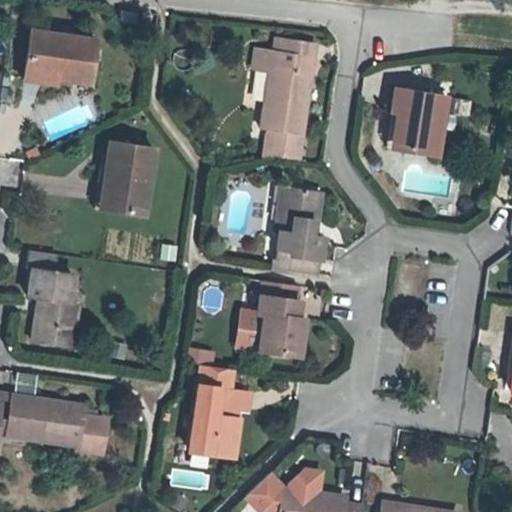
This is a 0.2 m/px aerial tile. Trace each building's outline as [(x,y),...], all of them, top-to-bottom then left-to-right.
[(136,24),(137,13),(120,12),(119,22),(136,24)] [(90,83),(96,40),(31,31),(25,69),(46,72),(45,82),(56,84),(57,78),(90,83)] [(313,57),(315,44),(275,38),(273,51),(313,57)] [(298,160),(313,57),(273,51),(256,49),(253,69),(269,71),(260,128),(267,129),(264,152),(265,157),(273,156),(273,157),(298,160)] [(46,72),(25,69),(24,80),(45,82),(46,72)] [(436,155),(445,97),(395,89),(391,111),(401,113),(395,149),(436,155)] [(385,147),(395,149),(401,113),(391,111),(385,147)] [(143,215),(153,148),(108,141),(103,175),(109,176),(105,209),(143,215)] [(38,155),(34,147),(27,151),(30,158),(38,155)] [(103,175),(99,175),(94,208),(105,209),(109,176),(103,175)] [(288,204),(291,188),(281,187),(279,203),(288,204)] [(310,235),(312,220),(315,221),(319,192),(291,188),(288,204),(279,203),(275,230),(279,231),(276,258),(271,258),(270,269),(317,275),(323,237),(316,236),(310,235)] [(54,273),(56,255),(27,250),(25,267),(32,268),(27,297),(38,299),(42,300),(40,314),(36,313),(32,342),(60,346),(63,330),(72,331),(76,303),(64,302),(65,291),(70,292),(72,276),(54,273)] [(260,300),(260,296),(296,301),(298,287),(258,281),(255,299),(260,300)] [(259,350),(299,355),(304,319),(296,318),(298,301),(296,301),(260,296),(260,300),(258,314),(264,315),(259,350)] [(259,350),(264,315),(258,314),(256,314),(254,330),(247,329),(244,347),(259,350)] [(63,330),(60,346),(70,348),(72,331),(63,330)] [(232,369),(201,364),(188,451),(234,457),(239,419),(225,417),(232,369)] [(10,395),(1,394),(0,401),(0,433),(5,434),(10,395)] [(81,406),(10,395),(5,434),(39,439),(40,432),(76,437),(75,444),(74,448),(90,450),(101,443),(103,443),(105,428),(103,428),(95,417),(80,415),(81,410),(81,406)] [(40,432),(39,439),(75,444),(76,437),(40,432)] [(310,491),(312,479),(297,477),(295,489),(310,491)] [(359,511),(361,506),(343,503),(344,497),(310,491),(295,489),(283,487),(279,511),(359,511)] [(186,500),(176,494),(169,504),(179,511),(186,500)] [(381,503),(380,511),(426,511),(427,509),(381,503)]
